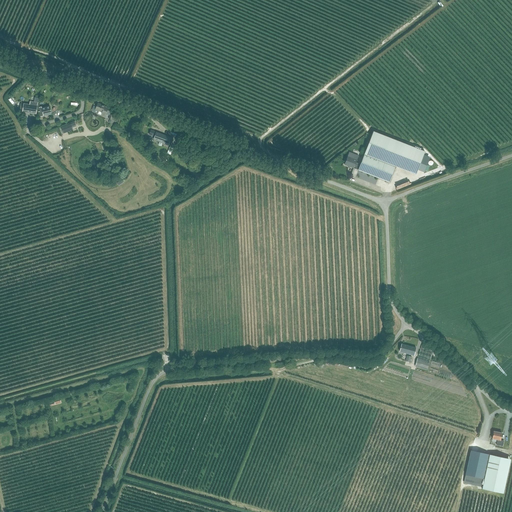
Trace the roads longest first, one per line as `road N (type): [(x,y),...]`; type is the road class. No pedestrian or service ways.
road 1 (unclassified): [(101,511),(164,370),(367,357),(380,354),(405,324)]
road 2 (unclassified): [(385,203),(38,69)]
road 3 (track): [(275,163),(264,137),(440,0)]
road 4 (unclassified): [(405,324),(511,410)]
road 5 (unclassified): [(385,203),(511,155)]
road 6 (unclassified): [(405,324),(389,290),(385,203)]
